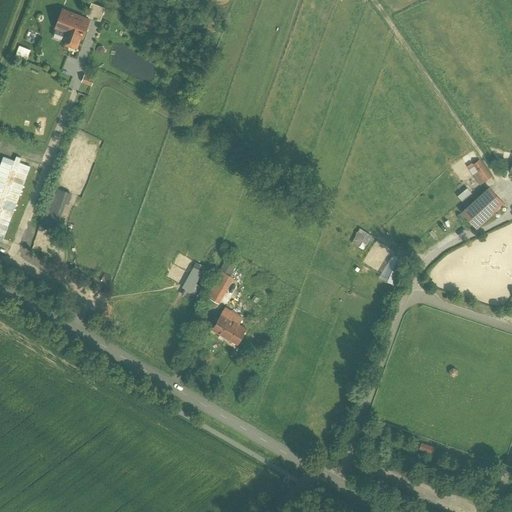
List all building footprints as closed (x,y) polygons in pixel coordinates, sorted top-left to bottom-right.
[(90,4),(86,17),(100,22),(104,10),(90,4)] [(90,21),(61,11),(54,29),(66,34),(62,44),(76,49),(80,39),(83,40),(90,21)] [(23,41),(34,45),(39,34),(28,29),(23,41)] [(82,76),(80,83),(91,87),(94,79),(82,76)] [(0,238),(5,241),(29,165),(19,162),(21,157),(15,155),(14,160),(1,155),(0,157),(0,238)] [(479,158),(467,166),(479,185),(492,177),(479,158)] [(476,230),(505,204),(488,187),(460,213),(476,230)] [(71,194),(55,188),(41,227),(57,233),(71,194)] [(461,200),(471,193),(467,188),(457,196),(461,200)] [(37,232),(28,228),(21,247),(30,250),(37,232)] [(363,249),(371,236),(359,228),(351,242),(363,249)] [(379,278),(395,285),(407,261),(391,253),(379,278)] [(191,266),(180,294),(188,297),(190,292),(196,294),(205,272),(191,266)] [(219,272),(205,297),(219,305),(232,279),(219,272)] [(221,314),(211,333),(237,346),(247,327),(221,314)] [(457,370),(452,368),(449,371),(449,376),(453,378),(457,375),(457,370)] [(433,448),(423,444),(421,451),(431,455),(433,448)]
